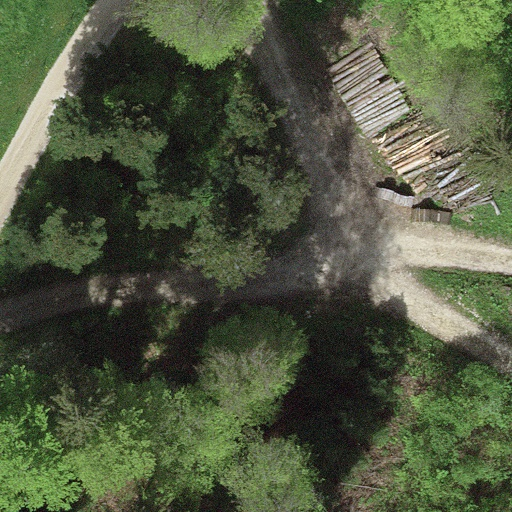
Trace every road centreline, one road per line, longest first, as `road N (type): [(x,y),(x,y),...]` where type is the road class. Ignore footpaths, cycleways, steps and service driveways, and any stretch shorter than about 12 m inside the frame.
road 1 (track): [(0,301),(213,283),(349,251)]
road 2 (track): [(260,0),(349,251)]
road 3 (track): [(126,0),(0,194)]
road 4 (track): [(349,251),(390,290),(511,361)]
road 5 (track): [(511,257),(349,251)]
